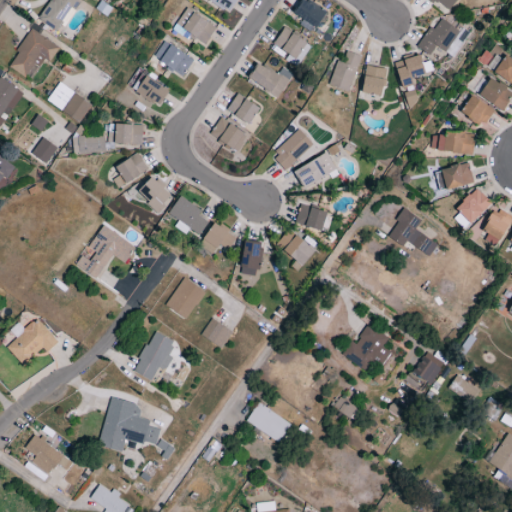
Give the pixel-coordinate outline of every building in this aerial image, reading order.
[(74,10),(79,0),(50,0),(39,23),(57,32),(70,7),(74,10)] [(205,0),(227,14),(236,0),(205,0)] [(300,0),(292,15),(315,29),(324,13),(303,0),(300,0)] [(446,11),(455,0),(426,0),(432,5),(436,1),(446,11)] [(215,27),(185,8),(173,28),(202,47),(215,27)] [(6,67),(28,81),(43,59),(48,63),(58,48),(30,30),(6,67)] [(273,46),(288,53),(284,61),(296,67),(308,43),(280,30),(273,46)] [(152,60),(182,77),(192,59),(161,42),(152,60)] [(360,57),(345,51),(341,62),(336,60),(327,85),(347,92),(360,57)] [(492,73),(511,86),(511,60),(504,55),(492,73)] [(394,62),(400,88),(411,86),(409,78),(423,75),(419,56),(394,62)] [(247,79),(277,98),(291,74),(281,68),(276,75),(257,63),(247,79)] [(384,69),(364,67),(361,94),(381,96),(384,69)] [(167,92),(141,74),(130,90),(156,108),(167,92)] [(7,116),(22,93),(0,78),(0,118),(3,113),(7,116)] [(500,109),(510,90),(486,78),(477,98),(500,109)] [(45,102),(78,123),(90,104),(57,83),(45,102)] [(258,107),(235,94),(225,111),(248,125),(258,107)] [(492,111),(470,96),(459,112),(482,127),(492,111)] [(235,153),(246,136),(219,118),(208,135),(235,153)] [(140,145),(141,127),(107,126),(106,144),(140,145)] [(270,157),(284,171),(312,145),(298,130),(270,157)] [(472,133),(444,132),(444,136),(430,135),(429,152),(471,154),(472,133)] [(103,153),(103,135),(71,136),(72,153),(103,153)] [(30,155),(44,165),(56,148),(41,138),(30,155)] [(147,172),(137,154),(113,166),(118,176),(111,180),(116,188),(147,172)] [(335,174),(328,155),(293,168),(300,187),(335,174)] [(14,167),(0,158),(0,182),(3,178),(5,180),(14,167)] [(472,183),(466,163),(433,171),(439,192),(472,183)] [(170,196),(150,177),(137,192),(153,207),(158,211),(170,196)] [(454,210),(470,225),(490,203),(474,188),(454,210)] [(184,234),(186,230),(197,238),(207,223),(197,216),(200,211),(178,197),(167,214),(177,221),(173,227),(184,234)] [(325,211),(298,206),(294,225),(321,231),(325,211)] [(420,220),(402,208),(393,221),(397,223),(387,237),(402,247),(405,242),(427,257),(436,245),(413,229),(420,220)] [(510,218),(492,208),(486,221),(485,221),(481,229),(472,225),(467,235),(479,241),(480,240),(496,248),(510,218)] [(235,237),(212,223),(197,247),(211,256),(218,245),(227,251),(235,237)] [(134,247),(101,226),(87,248),(95,253),(89,262),(80,256),(74,265),(95,279),(111,255),(124,264),(134,247)] [(289,267),(296,272),(313,251),(287,230),(275,245),(295,261),(289,267)] [(258,276),(260,243),(241,242),(239,275),(258,276)] [(164,306),(185,320),(203,292),(182,278),(164,306)] [(4,347),(21,366),(41,348),(45,353),(56,342),(35,319),(4,347)] [(221,349),(230,331),(209,319),(199,337),(221,349)] [(365,372),(372,360),(381,366),(390,352),(381,347),(387,338),(366,325),(354,344),(350,341),(340,356),(365,372)] [(131,372),(150,381),(156,368),(164,372),(171,358),(166,356),(173,342),(153,332),(131,372)] [(440,369),(421,356),(403,383),(422,395),(440,369)] [(446,389),(469,403),(477,391),(455,376),(446,389)] [(121,452),(123,441),(142,445),(143,442),(155,445),(158,430),(147,427),(148,421),(138,418),(141,406),(108,398),(97,447),(121,452)] [(354,406),(336,399),(330,413),(348,421),(354,406)] [(492,421),(501,406),(488,399),(480,413),(492,421)] [(279,442),(289,422),(255,404),(244,424),(279,442)] [(511,437),(506,433),(486,464),(511,480),(511,437)] [(29,464),(48,475),(54,464),(66,471),(72,460),(31,436),(23,450),(34,456),(29,464)] [(122,511),(127,506),(116,498),(118,497),(98,484),(88,499),(104,510),(102,511),(122,511)] [(287,511),(287,509),(274,511),(273,502),(255,504),(255,511),(287,511)]
